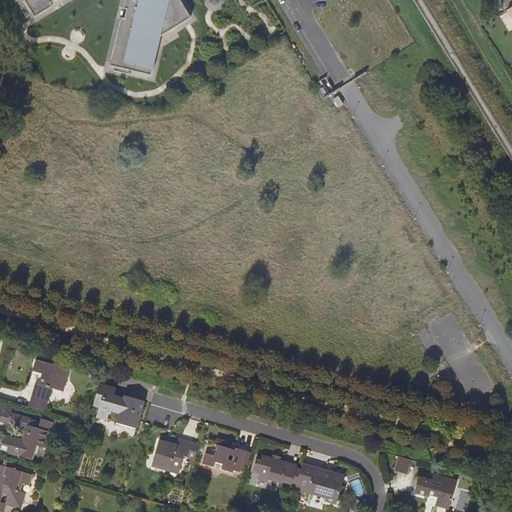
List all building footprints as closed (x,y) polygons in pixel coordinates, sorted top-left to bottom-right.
[(24,0),(35,16),(52,6),(50,3),(55,0),(60,0),(61,0),(126,0),(124,8),(128,9),(125,20),(122,19),(111,65),(151,75),(160,37),(190,18),(179,0),(24,0)] [(35,385),(28,406),(44,410),(51,389),(61,392),(68,370),(35,360),(32,371),(41,374),(37,385),(35,385)] [(118,414),(116,419),(136,426),(142,401),(123,396),(122,399),(113,396),(115,389),(98,384),(92,407),(98,409),(95,418),(106,421),(109,412),(118,414)] [(4,435),(0,448),(0,450),(32,460),(34,452),(32,452),(34,445),(46,448),(50,433),(48,432),(50,422),(40,420),(38,429),(27,426),(29,420),(10,415),(11,410),(0,406),(0,422),(9,425),(26,430),(23,441),(6,436),(4,435)] [(135,429),(136,426),(116,419),(115,423),(135,429)] [(170,465),(180,468),(183,456),(186,457),(190,442),(177,439),(175,446),(166,444),(167,442),(158,440),(152,463),(169,468),(170,465)] [(206,454),(203,465),(214,468),(215,463),(222,465),(221,470),(232,472),(233,470),(239,472),(245,450),(228,446),(229,442),(216,439),(214,445),(217,446),(214,456),(206,454)] [(268,477),(291,483),(293,477),(296,464),(279,460),(272,458),(261,455),(260,460),(255,458),(252,468),(260,470),(257,478),(267,481),(268,477)] [(406,473),(410,459),(398,456),(394,469),(406,473)] [(17,471),(19,464),(4,459),(2,467),(0,465),(0,511),(2,511),(4,505),(20,509),(24,494),(19,492),(21,484),(28,486),(31,475),(17,471)] [(178,474),(180,468),(170,465),(169,468),(152,463),(151,466),(178,474)] [(315,467),(302,463),(301,466),(298,478),(296,485),(295,490),(308,493),(309,491),(326,495),(325,500),(336,503),(344,474),(333,472),(332,474),(315,469),(315,467)] [(436,497),(434,505),(449,510),(458,481),(438,475),(436,481),(419,476),(415,493),(428,497),(429,495),(436,497)]
